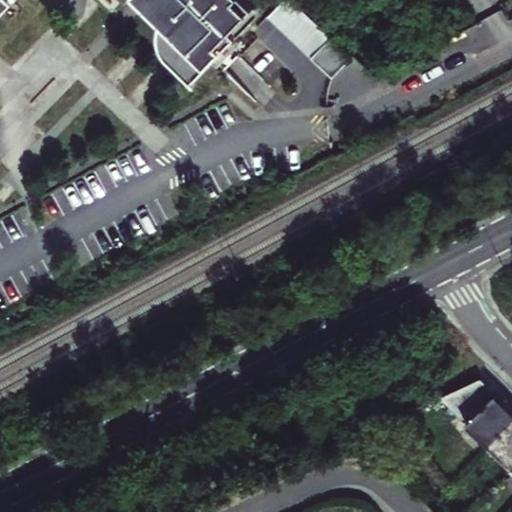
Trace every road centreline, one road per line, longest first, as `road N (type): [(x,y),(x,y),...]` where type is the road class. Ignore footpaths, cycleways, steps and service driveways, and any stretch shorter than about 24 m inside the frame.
road 1 (tertiary): [(441,266),(0,494)]
road 2 (unclassified): [(511,49),(342,128)]
road 3 (residential): [(252,511),(342,476),(370,479),(406,511)]
road 4 (residential): [(441,266),(511,363)]
